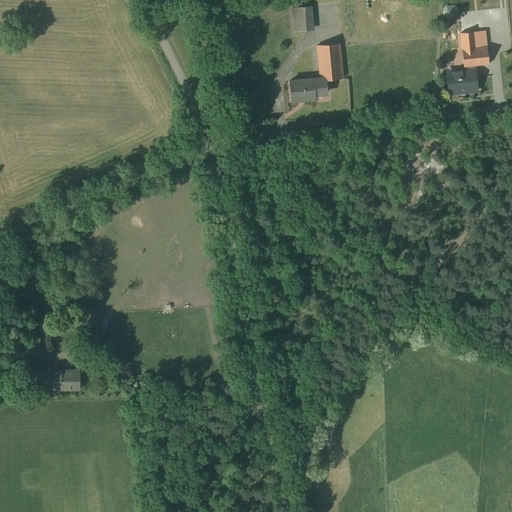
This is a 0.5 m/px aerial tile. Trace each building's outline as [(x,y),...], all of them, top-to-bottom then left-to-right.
[(304,8),(292,8),(294,32),(306,32),(314,31),(313,7),(304,8)] [(466,67),(473,66),(488,64),(484,31),(459,33),(463,67),(466,67)] [(319,81),(323,80),(343,78),(340,46),(339,44),(316,46),(319,80),(319,81)] [(476,90),(473,66),(466,67),(466,70),(446,72),(449,94),(476,90)] [(324,92),(323,80),(319,81),(319,80),(313,80),(313,79),(289,81),(291,102),(315,99),(314,92),(324,92)] [(101,325),(80,325),(79,336),(101,337),(101,325)] [(82,363),(41,362),(40,392),(81,393),(82,363)]
